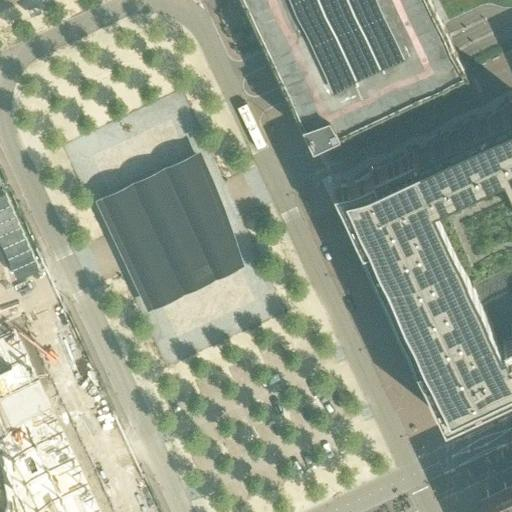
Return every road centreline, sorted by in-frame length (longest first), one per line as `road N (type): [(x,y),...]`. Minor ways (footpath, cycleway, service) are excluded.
road 1 (motorway): [(354,511),(107,0)]
road 2 (motorway): [(28,0),(270,511)]
road 3 (motorway): [(431,511),(190,0)]
road 4 (motorway): [(0,118),(179,511)]
road 5 (unclassified): [(0,124),(184,511)]
road 6 (unclassified): [(273,181),(191,15),(167,2),(141,2),(23,54),(0,76)]
road 7 (residential): [(273,181),(511,67)]
road 8 (secondary): [(107,511),(0,285)]
road 9 (unclassified): [(427,511),(330,302)]
road 10 (secondary): [(0,363),(70,511)]
road 11 (unclassified): [(330,302),(273,181)]
